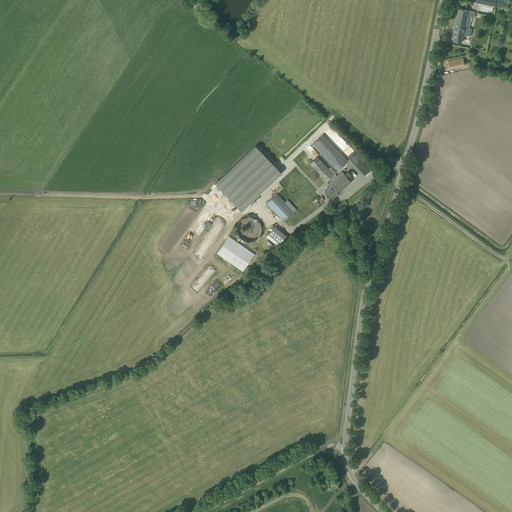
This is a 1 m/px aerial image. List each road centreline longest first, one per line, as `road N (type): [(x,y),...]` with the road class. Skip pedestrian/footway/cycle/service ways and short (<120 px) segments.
road 1 (tertiary): [(344,443),(362,304),(419,111),(442,0)]
road 2 (unclassified): [(199,511),(344,443)]
road 3 (track): [(502,259),(399,182)]
